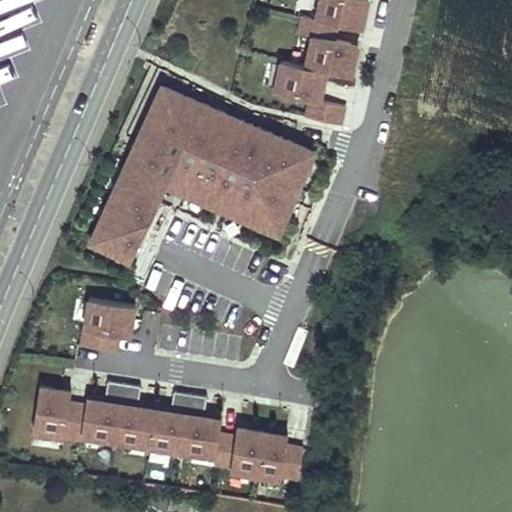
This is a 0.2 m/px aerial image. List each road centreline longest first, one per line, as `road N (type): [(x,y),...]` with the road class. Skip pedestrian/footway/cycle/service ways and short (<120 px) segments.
road 1 (residential): [(404,0),(379,114),(262,383)]
road 2 (secondary): [(0,311),(134,0)]
road 3 (residential): [(262,383),(142,366)]
